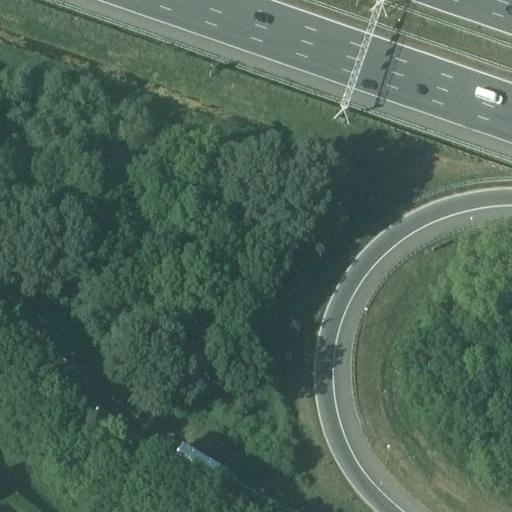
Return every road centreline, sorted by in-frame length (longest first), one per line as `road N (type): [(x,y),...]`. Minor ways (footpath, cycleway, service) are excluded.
road 1 (motorway): [(397,511),(359,477),(333,426),(324,368),(330,323),(373,249),(416,219),(511,197)]
road 2 (motorway): [(0,312),(126,420),(272,511)]
road 3 (motorway): [(194,0),(511,109)]
